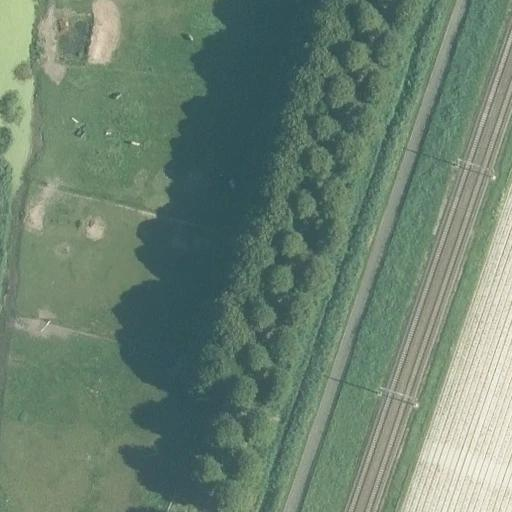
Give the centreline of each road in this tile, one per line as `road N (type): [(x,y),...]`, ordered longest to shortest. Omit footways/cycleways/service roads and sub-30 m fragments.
road 1 (unclassified): [(207,511),(385,0)]
road 2 (unclassified): [(291,511),(460,0)]
